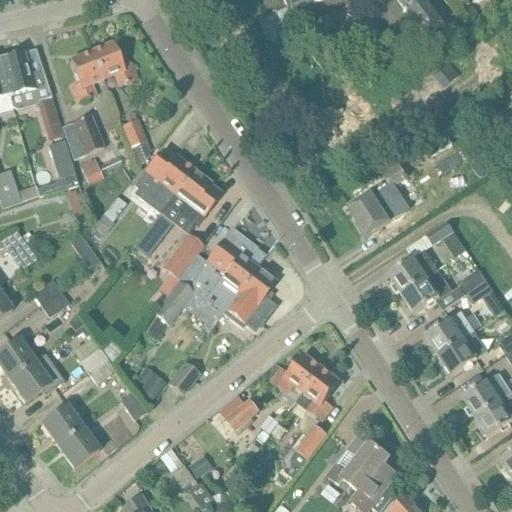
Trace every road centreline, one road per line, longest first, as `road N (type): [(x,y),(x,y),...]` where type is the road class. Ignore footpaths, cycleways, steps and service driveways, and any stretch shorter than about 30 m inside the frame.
road 1 (residential): [(333,299),(140,0)]
road 2 (residential): [(75,511),(333,299)]
road 3 (residential): [(471,511),(333,299)]
